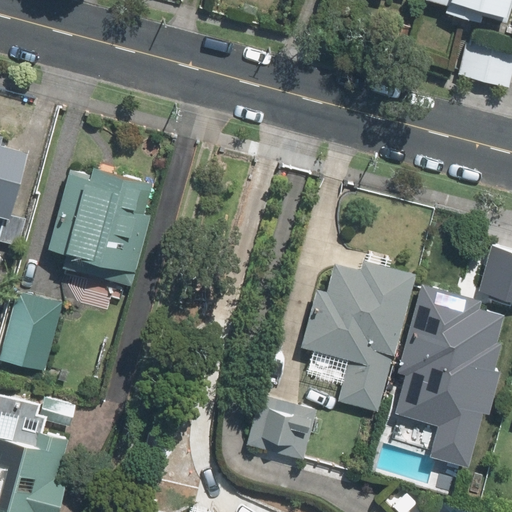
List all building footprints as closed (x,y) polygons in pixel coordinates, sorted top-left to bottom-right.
[(511,8),(511,0),(433,0),(432,4),(509,22),(511,8)] [(511,74),(511,46),(476,36),(468,64),(511,76),(511,74)] [(0,128),(0,208),(11,212),(33,138),(0,128)] [(160,181),(71,164),(52,263),(141,280),(160,181)] [(416,267),(343,251),(336,281),(320,277),(306,338),(352,348),(343,389),(387,398),(416,267)] [(486,290),(427,274),(404,362),(411,363),(399,408),(439,419),(431,449),(462,457),(503,306),(483,301),(486,290)] [(60,300),(0,291),(0,362),(50,370),(60,300)] [(78,398),(6,381),(0,404),(0,509),(11,511),(65,511),(76,471),(61,468),(78,398)] [(303,396),(264,386),(253,432),(292,442),(303,396)]
